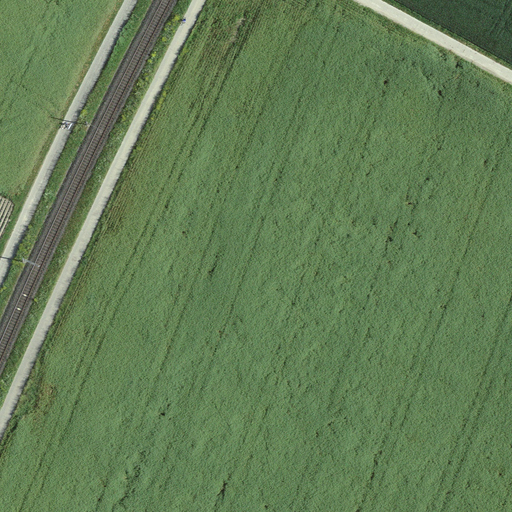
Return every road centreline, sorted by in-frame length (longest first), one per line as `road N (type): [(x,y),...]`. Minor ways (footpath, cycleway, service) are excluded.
road 1 (unclassified): [(204,0),(60,287),(0,434)]
road 2 (track): [(364,0),(511,79)]
